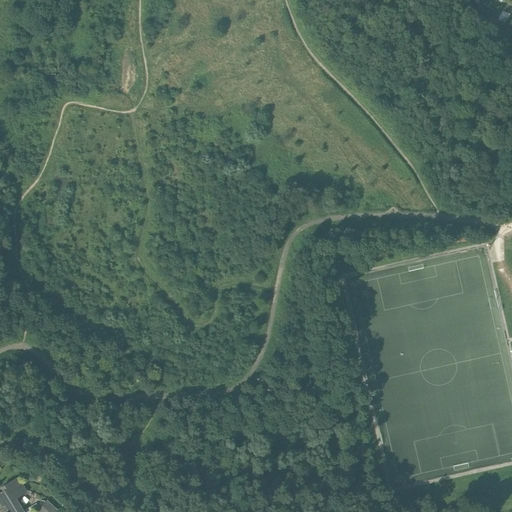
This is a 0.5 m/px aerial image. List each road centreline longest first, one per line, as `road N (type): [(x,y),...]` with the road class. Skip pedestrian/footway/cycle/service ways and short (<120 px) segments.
road 1 (track): [(0,351),(31,349),(84,395),(221,392),(258,361),(286,246),(299,229),(330,218),(389,215),(511,226)]
road 2 (track): [(438,217),(402,153),(314,59),(286,0)]
road 3 (track): [(511,88),(437,50),(412,14),(381,0)]
road 4 (track): [(133,508),(125,452),(157,412),(156,396)]
